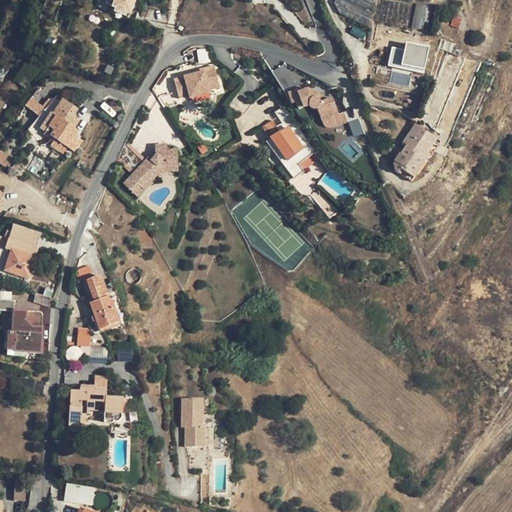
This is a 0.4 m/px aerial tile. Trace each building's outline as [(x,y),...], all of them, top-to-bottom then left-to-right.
[(99,0),(98,7),(131,17),(136,0),(99,0)] [(369,11),(346,0),(335,0),(334,4),(339,14),(366,26),(373,12),(369,11)] [(374,0),(346,0),(369,11),(374,0)] [(418,3),(413,27),(428,30),(433,6),(418,3)] [(459,28),(462,20),(455,17),(451,25),(459,28)] [(425,73),(430,49),(408,44),(407,50),(394,47),(390,66),(425,73)] [(448,51),(421,119),(431,128),(459,56),(448,51)] [(465,57),(438,130),(441,133),(448,135),(475,60),(465,57)] [(484,63),(473,91),(486,97),(498,69),(484,63)] [(196,74),(174,80),(179,98),(189,96),(190,99),(210,93),(210,90),(220,88),(214,66),(195,71),(196,74)] [(297,89),(288,93),(292,104),(296,103),(299,110),(310,106),(310,107),(311,108),(313,109),(315,110),(317,109),(321,122),(331,118),(335,127),(347,122),(344,113),(338,115),(332,98),(325,101),(321,103),(319,100),(318,99),(317,98),(319,94),(307,89),(298,93),(297,89)] [(461,119),(463,119),(473,123),(475,124),(486,97),(473,91),(461,119)] [(38,117),(26,130),(35,136),(39,129),(48,116),(53,119),(44,133),(54,139),(50,146),(58,151),(63,153),(67,147),(73,152),(81,141),(74,137),(70,134),(73,129),(76,125),(69,121),(73,115),(77,109),(56,96),(45,109),(38,117)] [(30,98),(24,106),(38,117),(45,109),(30,98)] [(276,157),(293,179),(303,171),(303,170),(299,165),(314,152),(283,106),(276,111),(288,129),(280,133),(273,120),(263,126),(271,138),(282,153),(276,157)] [(73,115),(69,121),(76,125),(79,120),(73,115)] [(53,119),(48,116),(39,129),(44,133),(53,119)] [(335,127),(331,118),(321,122),(323,125),(326,128),(328,128),(332,128),(335,127)] [(355,138),(366,134),(361,118),(349,122),(355,138)] [(473,123),(463,119),(458,131),(468,135),(473,123)] [(400,155),(400,154),(395,161),(396,162),(394,165),(396,172),(401,176),(412,182),(429,155),(431,157),(441,141),(415,125),(405,140),(409,143),(400,155)] [(276,157),(282,153),(271,138),(266,142),(276,157)] [(163,160),(166,163),(178,163),(177,150),(167,151),(167,145),(155,146),(155,154),(157,155),(152,160),(149,157),(145,162),(127,145),(120,160),(134,173),(124,184),(133,193),(140,186),(143,190),(157,175),(162,170),(158,166),(163,160)] [(2,152),(0,155),(0,164),(6,168),(7,166),(11,169),(12,169),(16,163),(2,152)] [(314,152),(299,165),(303,170),(318,158),(314,152)] [(162,170),(164,172),(178,171),(178,163),(166,163),(163,160),(158,166),(162,170)] [(16,163),(12,169),(19,174),(24,166),(18,162),(17,164),(16,163)] [(133,193),(137,196),(143,190),(140,186),(133,193)] [(12,225),(8,239),(36,248),(41,234),(12,225)] [(0,273),(2,274),(3,271),(28,279),(38,248),(36,248),(8,239),(7,239),(0,237),(0,273)] [(90,304),(99,330),(118,323),(101,276),(94,279),(89,266),(77,270),(83,283),(87,281),(94,303),(90,304)] [(35,294),(33,302),(41,304),(40,305),(50,308),(52,299),(35,294)] [(13,301),(0,300),(0,309),(12,310),(13,310),(13,301)] [(13,310),(12,310),(11,331),(7,331),(6,341),(14,342),(13,351),(22,352),(22,349),(40,350),(42,327),(42,315),(42,313),(40,312),(13,310)] [(79,328),(77,346),(89,347),(91,329),(79,328)] [(14,342),(6,341),(5,351),(13,351),(14,342)] [(89,356),(106,357),(107,350),(89,348),(89,356)] [(120,361),(134,360),(134,349),(120,349),(120,361)] [(94,389),(94,390),(106,390),(107,377),(95,376),(94,389)] [(71,391),(69,426),(70,426),(81,427),(81,416),(82,410),(104,411),(104,422),(115,423),(117,423),(120,421),(121,419),(123,417),(124,398),(106,397),(106,390),(94,390),(94,389),(87,388),(86,394),(81,393),(81,391),(80,391),(71,391)] [(182,399),(182,427),(186,427),(185,447),(204,447),(205,428),(202,428),(203,399),(182,399)] [(24,482),(16,481),(14,501),(23,501),(24,482)] [(94,504),(96,488),(68,484),(65,500),(94,504)]
